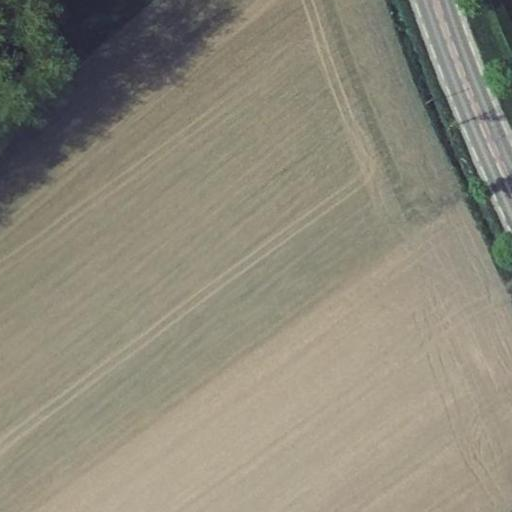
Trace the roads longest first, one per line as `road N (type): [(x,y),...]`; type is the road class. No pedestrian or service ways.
road 1 (primary): [(424,0),(511,209)]
road 2 (primary): [(511,159),(446,0)]
